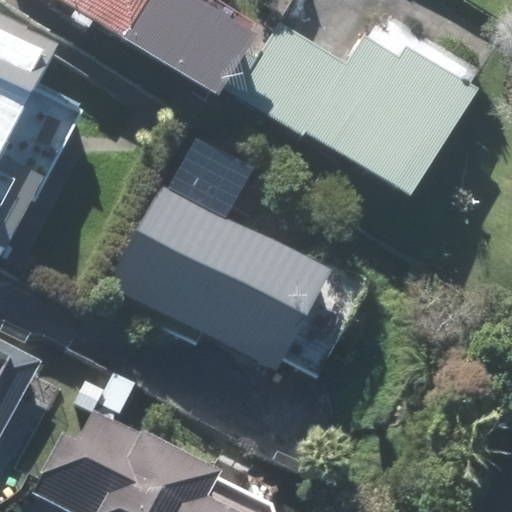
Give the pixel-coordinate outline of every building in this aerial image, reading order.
[(52,0),(220,101),(257,42),(187,0),(52,0)] [(61,49),(28,32),(28,31),(0,15),(0,254),(7,259),(87,112),(41,87),(61,49)] [(305,136),(410,202),(479,94),(406,48),(398,61),(365,40),(347,69),(280,26),(257,62),(250,58),(239,76),(259,89),(248,105),(302,140),(305,136)] [(184,146),(102,299),(196,348),(202,337),(278,377),(285,363),(318,381),(365,291),(225,218),(246,179),(184,146)] [(0,444),(43,363),(0,340),(0,444)] [(114,376),(99,405),(119,415),(133,386),(114,376)] [(84,382),(73,404),(92,413),(103,391),(84,382)] [(273,511),(272,507),(219,480),(222,473),(143,433),(141,437),(112,423),(115,416),(100,408),(97,415),(92,413),(78,440),(65,434),(33,496),(65,511),(273,511)]
